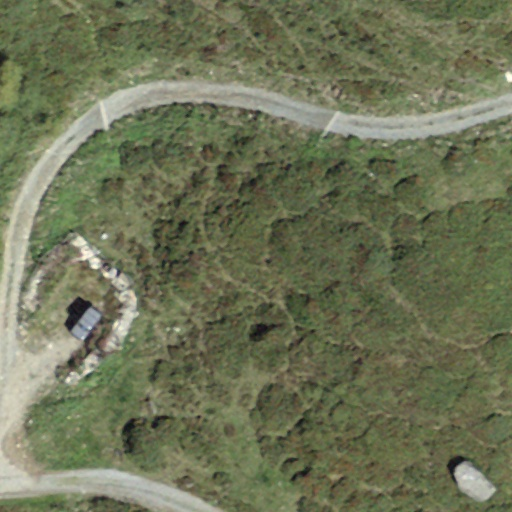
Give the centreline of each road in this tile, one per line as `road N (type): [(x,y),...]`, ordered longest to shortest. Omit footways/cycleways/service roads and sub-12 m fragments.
road 1 (track): [(0,400),(4,288),(26,192),(66,139),(105,106),(212,91),(384,127),(437,122),(511,100)]
road 2 (track): [(227,511),(131,474),(0,487)]
